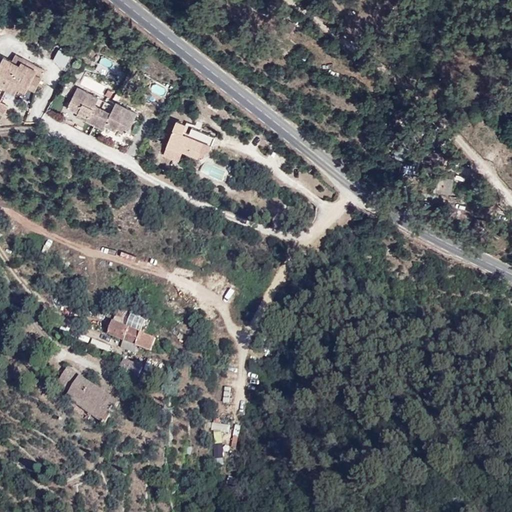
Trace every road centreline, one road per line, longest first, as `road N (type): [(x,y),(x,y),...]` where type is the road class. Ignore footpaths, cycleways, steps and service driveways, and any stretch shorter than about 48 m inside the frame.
road 1 (primary): [(511,275),(377,202),(121,0)]
road 2 (unclassified): [(290,0),(375,63),(511,205)]
road 3 (track): [(246,350),(212,298),(169,272),(0,211)]
road 4 (track): [(309,240),(233,218),(45,119)]
road 5 (track): [(309,240),(254,326),(240,396)]
